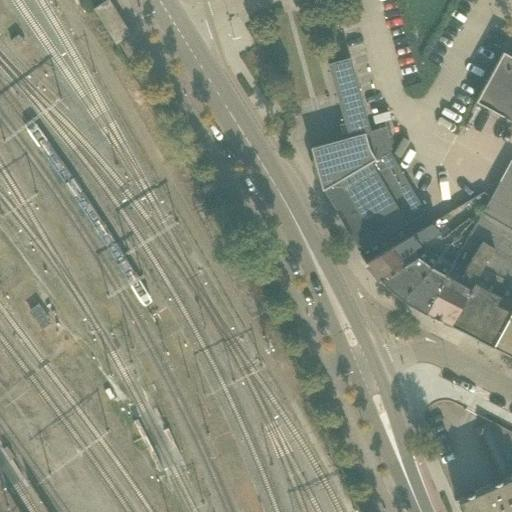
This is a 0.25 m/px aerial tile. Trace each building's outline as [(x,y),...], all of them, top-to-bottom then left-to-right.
[(132,36),(109,0),(108,0),(93,9),(116,46),(132,36)] [(25,44),(22,40),(19,36),(11,42),(17,50),(25,44)] [(511,56),(503,52),(475,102),(503,117),(503,116),(511,121),(511,56)] [(371,131),(350,58),(328,64),(348,137),(310,148),(322,190),(323,190),(359,250),(425,213),(389,151),(392,150),(386,127),(371,131)] [(511,163),(500,183),(511,189),(511,163)] [(448,325),(492,347),(511,310),(511,189),(500,183),(470,235),(481,242),(493,248),(448,325)] [(419,253),(414,248),(439,234),(430,223),(364,262),(380,281),(419,253)] [(481,242),(462,276),(463,280),(462,283),(447,275),(424,313),(448,325),(493,248),(481,242)] [(401,299),(438,256),(429,246),(419,253),(380,281),(401,299)] [(424,313),(447,275),(453,265),(438,256),(401,299),(424,313)] [(39,307),(30,314),(43,331),(52,324),(39,307)] [(511,356),(511,310),(492,347),(511,356)] [(510,477),(511,475),(511,472),(490,423),(474,430),(497,482),(510,477)] [(456,501),(461,511),(511,511),(511,477),(511,478),(510,477),(497,482),(456,501)]
